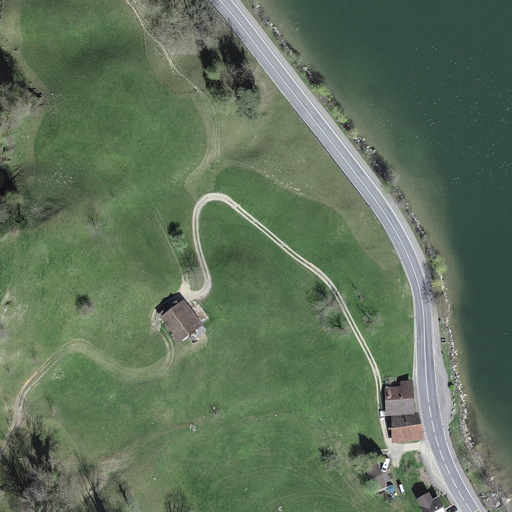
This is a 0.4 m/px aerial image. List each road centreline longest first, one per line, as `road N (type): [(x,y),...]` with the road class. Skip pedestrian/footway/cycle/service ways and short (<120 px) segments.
road 1 (track): [(0,455),(20,390),(66,347),(78,343),(136,375),(158,371),(168,359),(170,342),(154,312),(176,296),(201,294),(208,283),(193,221),(200,201),(216,194),(327,282),(377,376),(390,449),(438,445)]
road 2 (primary): [(219,0),(400,240),(423,308),(433,429),(471,511)]
